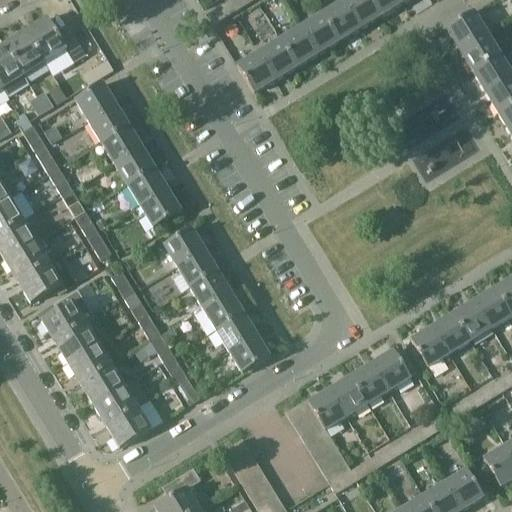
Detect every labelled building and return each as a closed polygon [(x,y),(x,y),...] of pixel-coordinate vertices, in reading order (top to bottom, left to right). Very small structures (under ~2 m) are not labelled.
[(234,0),(227,4),(234,15),(244,8),(239,0),(234,0)] [(341,0),(343,2),(360,31),(381,18),(370,0),(341,0)] [(370,0),(381,18),(402,5),(399,0),(370,0)] [(321,15),(339,44),(360,31),(343,2),(321,15)] [(227,4),(217,11),(223,21),(234,15),(227,4)] [(223,21),(217,11),(206,17),(212,28),(223,21)] [(445,31),(459,53),(487,36),(474,14),(445,31)] [(300,28),(318,57),(339,44),(321,15),(300,28)] [(47,20),(25,34),(45,66),(66,53),(73,65),(85,58),(67,27),(55,34),(47,20)] [(279,41),(297,70),(318,57),(300,28),(279,41)] [(25,34),(19,38),(4,47),(24,79),(45,66),(25,34)] [(459,53),(472,74),(500,57),(487,36),(459,53)] [(258,54),(275,82),(297,70),(279,41),(258,54)] [(0,49),(0,86),(3,92),(8,100),(29,87),(24,79),(4,47),(0,49)] [(258,54),(236,68),(254,96),(275,82),(258,54)] [(472,74),(485,95),(511,78),(511,76),(500,57),(472,74)] [(511,78),(485,95),(498,117),(511,107),(511,78)] [(115,108),(102,86),(74,104),(87,125),(115,108)] [(44,95),(37,99),(46,114),(53,110),(44,95)] [(46,114),(37,99),(30,104),(38,119),(46,114)] [(511,107),(498,117),(510,138),(511,136),(511,107)] [(128,129),(115,108),(87,125),(100,146),(128,129)] [(2,121),(0,121),(0,134),(3,140),(11,136),(2,121)] [(55,128),(43,135),(51,147),(62,141),(55,128)] [(39,140),(33,129),(22,135),(29,146),(39,140)] [(141,150),(128,129),(100,146),(113,168),(141,150)] [(29,146),(35,157),(46,150),(39,140),(29,146)] [(52,161),(46,150),(35,157),(42,167),(52,161)] [(154,171),(141,150),(113,168),(126,189),(154,171)] [(30,160),(19,167),(26,180),(38,173),(30,160)] [(52,161),(42,167),(48,178),(59,172),(52,161)] [(139,210),(167,192),(154,171),(126,189),(139,210)] [(48,178),(55,189),(65,182),(59,172),(48,178)] [(5,175),(0,178),(0,207),(18,197),(5,175)] [(65,182),(55,189),(61,199),(72,193),(65,182)] [(181,214),(167,192),(139,210),(152,232),(181,214)] [(78,204),(72,193),(61,199),(68,210),(78,204)] [(0,236),(23,222),(11,202),(19,197),(18,197),(0,207),(0,236)] [(68,210),(74,220),(75,221),(85,214),(78,204),(68,210)] [(75,221),(81,231),(91,225),(85,214),(75,221)] [(104,220),(96,225),(101,233),(109,228),(104,220)] [(23,222),(0,236),(0,255),(4,263),(36,244),(23,222)] [(81,231),(88,242),(98,236),(91,225),(81,231)] [(163,249),(176,270),(204,253),(191,232),(163,249)] [(104,246),(98,236),(88,242),(94,252),(104,246)] [(17,284),(20,283),(49,265),(36,244),(4,263),(17,284)] [(101,263),(111,257),(104,246),(94,252),(101,263)] [(217,274),(204,253),(176,270),(168,275),(181,296),(189,291),(189,292),(217,274)] [(49,265),(20,283),(17,284),(31,306),(63,286),(49,265)] [(128,284),(121,274),(115,277),(111,280),(117,291),(128,284)] [(230,295),(217,274),(189,292),(196,303),(188,308),(194,317),(201,312),(202,313),(230,295)] [(511,317),(511,280),(495,290),(511,317)] [(117,291),(124,302),(134,295),(128,284),(117,291)] [(511,319),(511,317),(495,290),(474,303),(491,332),(511,319)] [(54,345),(57,343),(94,320),(77,292),(53,307),(57,313),(41,323),(54,345)] [(134,295),(124,302),(130,312),(141,306),(134,295)] [(243,317),(230,295),(202,313),(215,334),(243,317)] [(491,332),(474,303),(453,316),(471,345),(491,332)] [(147,316),(141,306),(130,312),(137,323),(147,316)] [(154,327),(148,317),(147,316),(137,323),(143,333),(154,327)] [(432,329),(449,358),(471,345),(453,316),(432,329)] [(227,355),(256,338),(243,317),(215,334),(227,355)] [(57,343),(54,345),(67,366),(99,346),(87,326),(95,321),(94,320),(57,343)] [(160,338),(154,327),(143,333),(150,344),(160,338)] [(449,358),(432,329),(410,342),(428,371),(449,358)] [(172,330),(160,338),(165,345),(177,338),(172,330)] [(160,338),(150,344),(156,355),(167,348),(160,338)] [(241,377),(269,359),(256,338),(227,355),(241,377)] [(80,387),(82,385),(112,367),(99,346),(67,366),(80,387)] [(173,359),(167,348),(156,355),(163,365),(173,359)] [(410,382),(409,379),(414,375),(402,355),(396,358),(393,353),(371,366),(389,395),(410,382)] [(180,369),(173,359),(163,365),(170,376),(180,369)] [(389,395),(371,366),(350,379),(368,408),(389,395)] [(112,367),(82,385),(80,387),(93,408),(125,389),(112,367)] [(170,376),(176,387),(186,380),(180,369),(170,376)] [(511,389),(505,378),(494,385),(501,395),(511,389)] [(368,408),(350,379),(329,392),(346,420),(368,408)] [(193,391),(186,380),(176,387),(183,397),(193,391)] [(501,395),(494,385),(484,391),(490,402),(501,395)] [(106,429),(108,428),(138,410),(125,389),(93,408),(106,429)] [(199,402),(193,391),(183,397),(189,408),(199,402)] [(490,402),(484,391),(473,398),(479,408),(490,402)] [(329,392),(308,405),(307,406),(312,413),(318,423),(324,433),(325,434),(346,420),(329,392)] [(479,408),(473,398),(463,404),(469,415),(479,408)] [(285,415),(291,426),(312,413),(307,406),(308,405),(306,402),(285,415)] [(469,415),(463,404),(452,410),(458,421),(469,415)] [(108,428),(106,429),(119,451),(151,431),(138,410),(108,428)] [(291,426),(298,436),(318,423),(312,413),(291,426)] [(441,431),(435,421),(425,427),(431,438),(441,431)] [(298,436),(304,446),(324,433),(318,423),(298,436)] [(420,444),(431,438),(425,427),(414,434),(420,444)] [(304,446),(310,456),(331,443),(325,434),(324,433),(304,446)] [(410,451),(420,444),(414,434),(403,440),(410,451)] [(399,457),(410,451),(403,440),(393,447),(399,457)] [(221,454),(228,464),(248,452),(242,441),(221,454)] [(310,456),(316,466),(337,453),(331,443),(310,456)] [(393,447),(382,453),(388,464),(399,457),(393,447)] [(511,459),(504,447),(483,460),(500,489),(511,481),(511,459)] [(228,464),(234,475),(254,462),(248,452),(228,464)] [(316,466),(322,476),(344,463),(337,453),(316,466)] [(382,453),(371,460),(378,470),(388,464),(382,453)] [(371,460),(361,466),(367,477),(378,470),(371,460)] [(234,475),(240,485),(260,472),(254,462),(234,475)] [(328,486),(339,479),(350,473),(344,463),(322,476),(328,486)] [(400,465),(389,472),(395,481),(406,473),(400,465)] [(367,477),(361,466),(350,473),(356,483),(367,477)] [(156,511),(199,511),(200,511),(187,491),(200,483),(192,471),(161,490),(168,501),(155,509),(156,511)] [(443,484),(460,511),(462,511),(483,500),(465,471),(443,484)] [(240,485),(246,495),(267,482),(260,472),(240,485)] [(356,483),(350,473),(339,479),(346,490),(356,483)] [(339,479),(328,486),(335,496),(346,490),(339,479)] [(246,495),(252,505),(273,492),(267,482),(246,495)] [(422,497),(431,511),(460,511),(443,484),(422,497)] [(252,505),(256,511),(263,511),(279,502),(273,492),(252,505)] [(401,510),(402,511),(431,511),(422,497),(401,510)] [(284,511),(279,502),(263,511),(284,511)] [(246,511),(249,511),(244,503),(230,511),(229,511),(246,511)]
